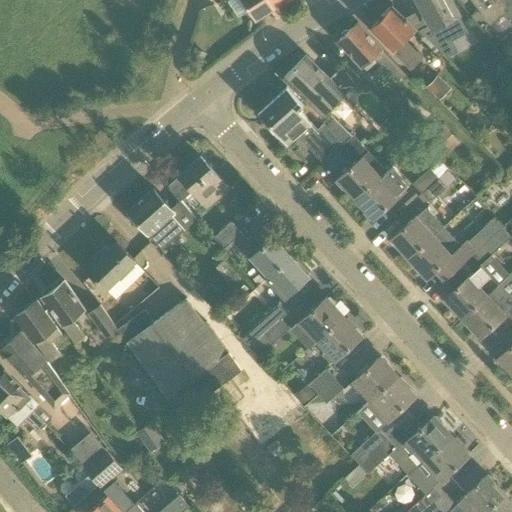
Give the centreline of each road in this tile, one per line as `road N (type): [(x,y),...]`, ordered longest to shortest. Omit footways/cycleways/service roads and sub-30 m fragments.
road 1 (residential): [(511,452),(200,102)]
road 2 (residential): [(0,286),(77,205),(174,124)]
road 3 (residential): [(200,102),(271,44),(345,0)]
road 4 (residential): [(174,124),(163,111),(194,0)]
